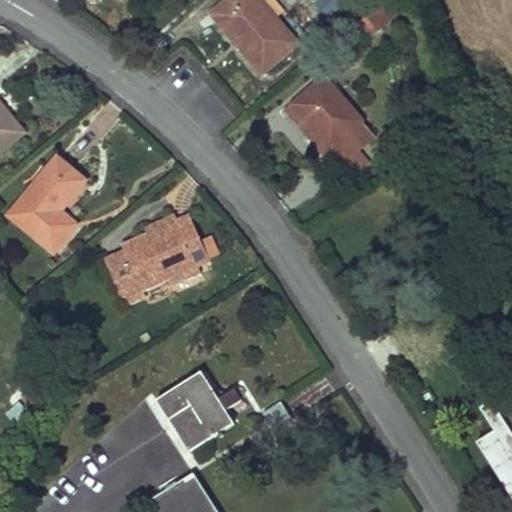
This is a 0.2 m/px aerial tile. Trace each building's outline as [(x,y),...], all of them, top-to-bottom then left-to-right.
[(258,0),(229,0),(211,16),(261,75),(297,46),(258,0)] [(375,9),(357,24),(369,38),(387,22),(375,9)] [(325,78),(294,104),(329,147),(344,164),(363,147),(375,137),(363,123),(325,78)] [(0,100),(0,108),(6,117),(11,114),(0,100)] [(294,104),(285,112),(321,154),(329,147),(294,104)] [(0,108),(0,155),(27,134),(11,114),(6,117),(0,108)] [(58,159),(10,219),(55,255),(78,228),(59,211),(63,206),(66,208),(87,183),(58,159)] [(151,237),(124,249),(126,254),(107,263),(120,291),(139,283),(143,291),(170,279),(196,267),(210,261),(202,244),(191,219),(177,225),(151,237)] [(174,219),(148,231),(151,237),(177,225),(174,219)] [(210,239),(202,244),(210,261),(219,257),(210,239)] [(196,267),(170,279),(173,285),(199,274),(196,267)] [(127,307),(146,299),(143,291),(139,283),(120,291),(127,307)] [(488,400),(478,406),(492,428),(511,458),(511,403),(493,374),(477,384),(488,400)] [(210,402),(194,376),(152,404),(185,454),(230,424),(221,410),(233,402),(227,391),(210,402)] [(281,406),(265,417),(276,433),(292,422),(281,406)] [(511,458),(492,428),(473,441),(511,501),(511,458)] [(217,511),(194,476),(152,502),(157,511),(217,511)]
